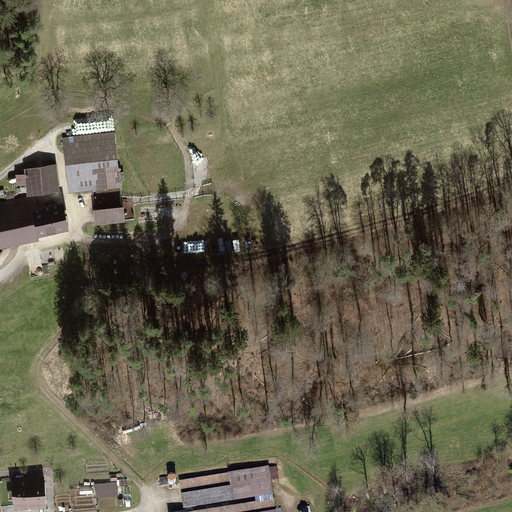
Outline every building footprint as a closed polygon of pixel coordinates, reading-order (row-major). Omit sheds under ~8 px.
[(112,131),(65,137),(72,188),(118,182),(112,131)] [(29,192),(58,188),(55,163),(25,167),(29,192)] [(0,203),(0,243),(35,236),(34,231),(67,225),(62,202),(37,207),(35,196),(0,203)] [(122,206),(94,208),(95,222),(123,219),(122,206)] [(280,478),(279,466),(272,466),(273,478),(280,478)] [(234,500),(272,494),(268,469),(230,475),(234,500)] [(43,475),(13,478),(16,505),(45,502),(43,475)] [(117,481),(95,483),(97,496),(118,494),(117,481)]
